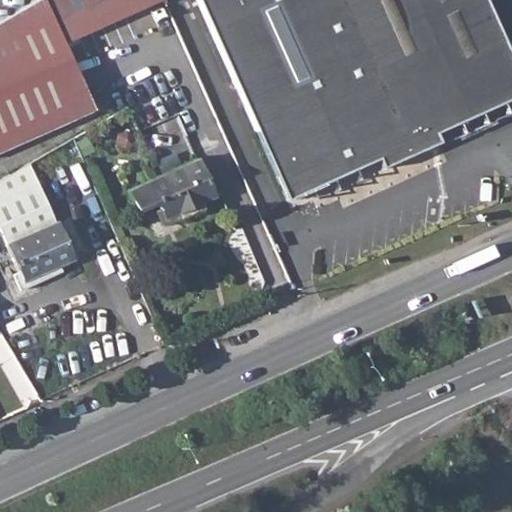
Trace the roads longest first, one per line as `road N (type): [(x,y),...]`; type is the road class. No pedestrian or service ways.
road 1 (primary): [(511,252),(0,484)]
road 2 (primary): [(143,511),(494,365)]
road 3 (residential): [(280,511),(494,365)]
